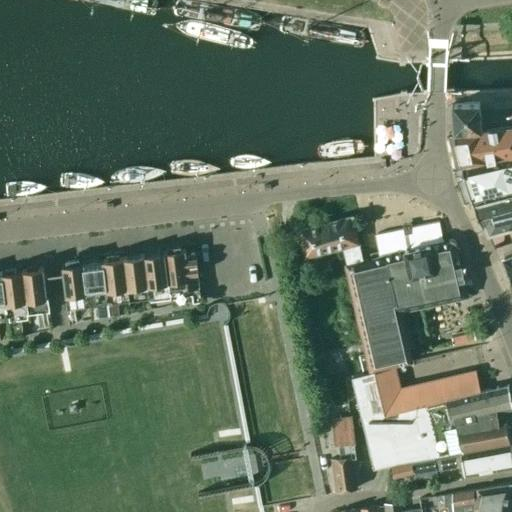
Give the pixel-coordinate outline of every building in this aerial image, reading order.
[(453,132),(480,130),(478,102),(451,104),(453,132)] [(462,165),(511,156),(511,126),(455,135),(454,135),(461,166),(462,166),(462,165)] [(472,202),(511,191),(511,157),(461,169),(472,203),(472,202)] [(511,191),(472,202),(482,226),(483,225),(487,234),(488,234),(511,227),(511,191)] [(348,263),(362,260),(358,242),(359,242),(352,216),(297,229),(304,255),(344,246),(348,264),(348,263)] [(369,352),(359,354),(363,370),(372,367),(373,368),(405,361),(391,301),(440,291),(440,292),(465,287),(454,238),(443,241),(439,221),(412,227),(411,225),(403,226),(403,228),(376,234),(380,253),(370,255),(371,258),(362,260),(348,263),(348,264),(369,352)] [(164,251),(168,285),(187,283),(188,288),(199,286),(195,252),(186,253),(185,249),(164,251)] [(164,251),(144,254),(148,287),(168,285),(164,251)] [(148,287),(144,254),(123,256),(127,290),(148,287)] [(511,255),(503,259),(510,276),(508,277),(511,285),(511,255)] [(127,290),(123,256),(103,259),(107,293),(127,290)] [(85,278),(83,261),(78,262),(78,258),(65,260),(66,264),(61,264),(68,314),(76,313),(74,297),(87,295),(85,278)] [(87,295),(107,293),(103,259),(83,261),(87,295)] [(22,269),(26,303),(39,301),(41,317),(49,316),(43,267),(22,269)] [(22,269),(2,272),(6,306),(26,303),(22,269)] [(108,303),(98,304),(99,316),(110,315),(108,303)] [(384,368),(351,376),(373,468),(409,459),(509,442),(508,432),(504,410),(511,407),(511,402),(508,383),(478,390),(476,381),(473,381),(472,379),(462,381),(463,384),(459,385),(458,382),(448,384),(448,387),(444,388),(443,385),(433,388),(434,391),(429,392),(429,389),(419,391),(419,394),(415,395),(415,392),(405,395),(405,397),(401,398),(404,408),(397,409),(394,397),(391,399),(390,395),(393,394),(391,383),(388,383),(387,381),(390,380),(387,368),(384,369),(384,368)] [(345,402),(341,378),(330,380),(334,404),(345,402)] [(75,403),(68,405),(70,411),(77,410),(75,403)] [(341,456),(331,458),(336,490),(356,487),(352,456),(354,455),(353,442),(354,441),(350,415),(332,418),(335,443),(334,443),(335,444),(339,444),(341,456)] [(511,466),(511,457),(509,444),(437,457),(439,468),(462,464),(464,475),(511,466)] [(393,476),(413,472),(411,460),(391,464),(393,476)] [(448,508),(486,511),(503,511),(510,483),(436,495),(436,499),(444,498),(444,506),(448,505),(448,508)] [(385,511),(402,511),(400,501),(384,503),(385,511)]
